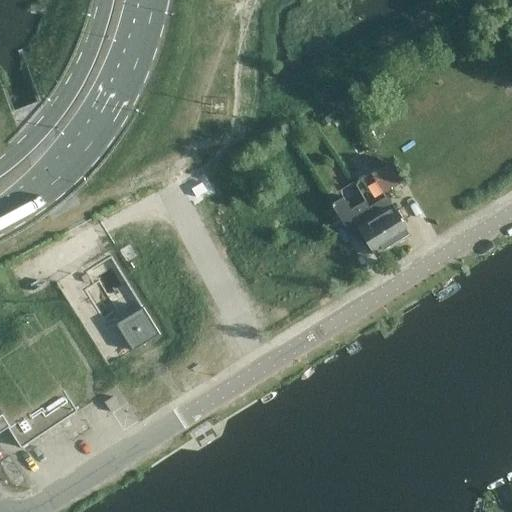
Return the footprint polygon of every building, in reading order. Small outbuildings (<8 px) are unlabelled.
[(393,188),(404,181),(394,164),(382,171),(393,188)] [(393,188),(382,171),(373,176),(384,194),(393,188)] [(202,182),(192,188),(198,197),(208,191),(202,182)] [(387,196),(370,207),(393,244),(410,233),(387,196)] [(329,206),(322,210),(323,211),(333,228),(344,221),(346,225),(355,220),(376,254),(393,244),(370,207),(366,200),(352,209),(344,197),(329,206)] [(133,351),(160,334),(143,307),(116,324),(133,351)] [(52,373),(0,407),(0,419),(2,418),(21,448),(77,411),(52,373)] [(114,396),(105,402),(112,412),(120,407),(114,396)]
